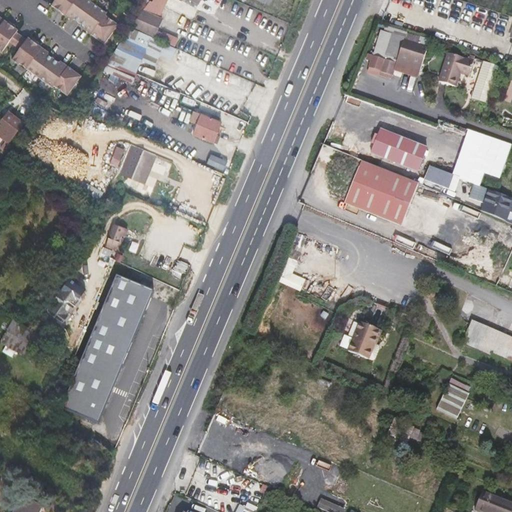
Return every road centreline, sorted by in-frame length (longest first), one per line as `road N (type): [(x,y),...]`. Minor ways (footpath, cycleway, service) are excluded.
road 1 (primary): [(332,0),(115,511)]
road 2 (primary): [(138,511),(353,0)]
